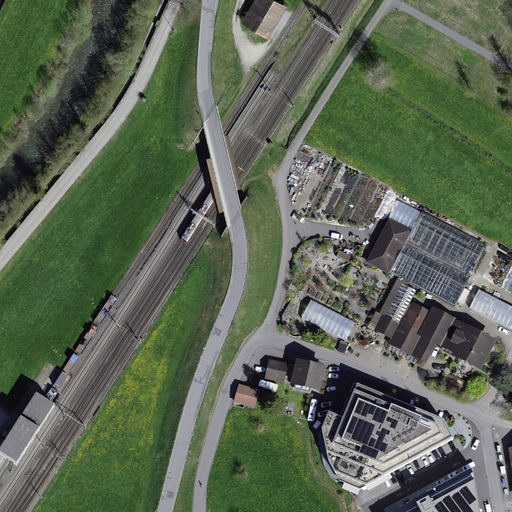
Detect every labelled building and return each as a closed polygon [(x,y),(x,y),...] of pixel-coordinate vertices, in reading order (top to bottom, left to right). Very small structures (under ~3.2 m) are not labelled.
[(278,0),(253,0),(241,21),(269,37),(288,5),(278,0)] [(421,212),(412,230),(390,274),(397,278),(409,284),(455,308),(487,245),(421,212)] [(365,263),(389,275),(390,274),(412,230),(388,219),(365,263)] [(339,254),(334,271),(348,274),(352,257),(339,254)] [(409,284),(397,278),(380,314),(399,324),(416,291),(408,287),(409,284)] [(511,306),(479,290),(470,308),(511,329),(511,306)] [(356,323),(311,301),(302,318),(346,341),(356,323)] [(481,371),(497,341),(432,307),(430,311),(412,302),(400,325),(399,324),(380,314),(376,311),(368,327),(390,339),(388,344),(426,364),(437,344),(453,353),(452,356),(481,371)] [(265,379),(286,384),(290,364),(269,359),(265,379)] [(321,392),(326,366),(296,360),(290,385),(321,392)] [(361,490),(454,439),(444,420),(354,383),(341,414),(330,409),(322,430),(329,463),(339,481),(361,490)] [(255,409),(260,391),(239,385),(234,403),(255,409)] [(36,393),(0,448),(0,452),(9,459),(16,463),(55,404),(48,400),(36,393)]
